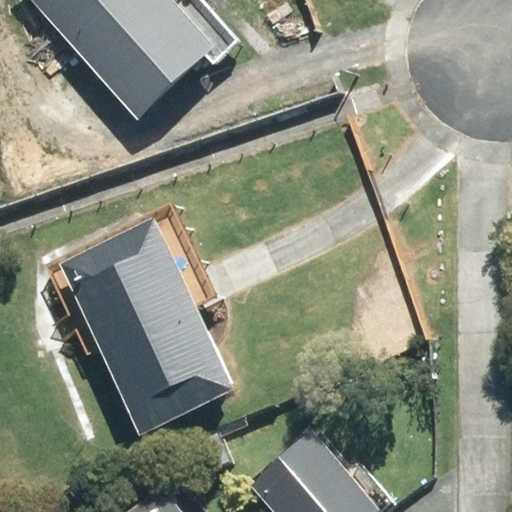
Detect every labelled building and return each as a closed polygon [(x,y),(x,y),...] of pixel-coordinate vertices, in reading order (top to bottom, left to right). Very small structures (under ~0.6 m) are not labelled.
[(31,0),(144,125),(225,52),(178,0),(31,0)] [(166,225),(69,270),(148,441),(246,396),(166,225)] [(252,487),(273,511),(384,511),(315,432),(252,487)] [(218,437),(187,453),(194,469),(205,464),(213,480),(234,470),(218,437)] [(184,511),(171,493),(143,511),(184,511)]
